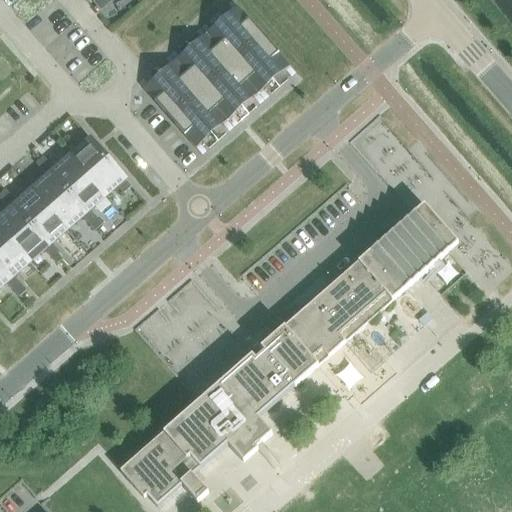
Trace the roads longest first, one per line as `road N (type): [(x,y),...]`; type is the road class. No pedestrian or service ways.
road 1 (residential): [(438,12),(206,216)]
road 2 (residential): [(206,216),(0,397)]
road 3 (residential): [(103,96),(206,216)]
road 4 (residential): [(66,0),(128,75),(103,96)]
